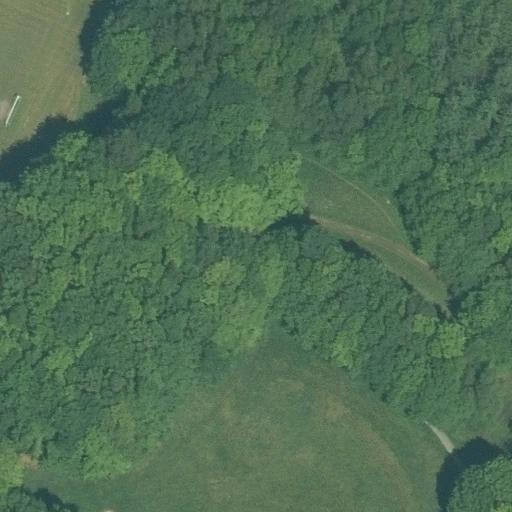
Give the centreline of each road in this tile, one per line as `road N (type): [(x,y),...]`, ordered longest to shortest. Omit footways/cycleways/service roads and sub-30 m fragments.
road 1 (track): [(466,511),(466,488),(445,441),(403,399),(326,349),(225,251),(211,219),(212,182)]
road 2 (track): [(212,182),(401,254),(511,355)]
road 3 (track): [(181,0),(157,66),(160,108),(212,182)]
